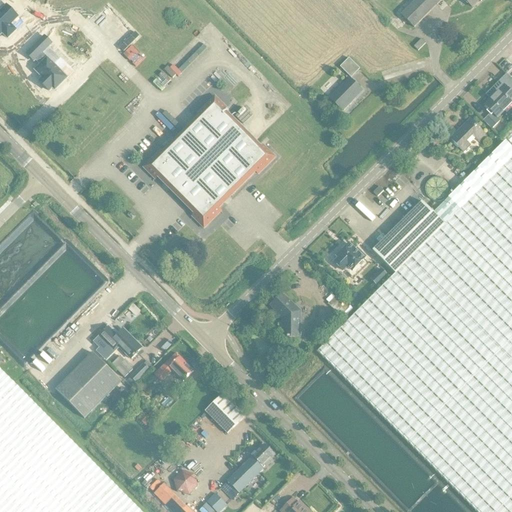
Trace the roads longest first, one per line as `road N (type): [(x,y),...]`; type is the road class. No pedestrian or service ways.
road 1 (tertiary): [(206,342),(511,37)]
road 2 (tertiary): [(375,511),(206,342)]
road 3 (tertiary): [(206,342),(41,179)]
